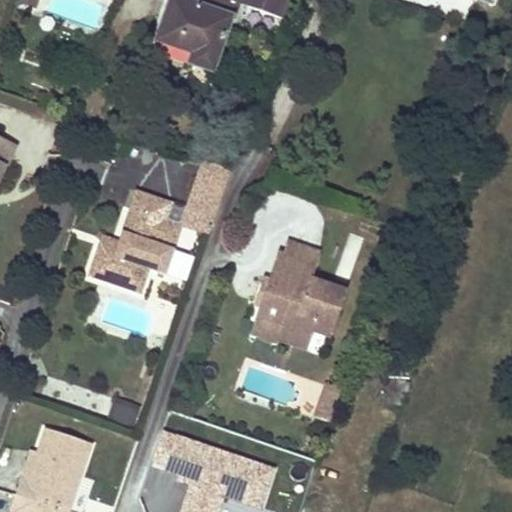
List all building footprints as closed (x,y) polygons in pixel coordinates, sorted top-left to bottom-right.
[(37,9),(39,0),(19,0),(19,5),(37,9)] [(186,64),(198,68),(209,72),(230,18),(226,16),(203,8),(206,0),(167,0),(153,39),(190,53),(186,64)] [(226,16),(231,3),(222,0),(206,0),(203,8),(226,16)] [(252,0),(248,11),(263,17),(279,22),(286,0),(252,0)] [(153,39),(149,50),(186,64),(190,53),(153,39)] [(0,177),(15,146),(0,138),(0,177)] [(229,170),(200,160),(184,208),(212,219),(229,170)] [(88,277),(140,295),(149,269),(163,274),(180,226),(165,221),(171,205),(135,193),(129,209),(117,243),(124,246),(121,255),(97,247),(88,277)] [(117,243),(101,237),(97,247),(121,255),(124,246),(117,243)] [(320,253),(288,243),(284,255),(316,266),(320,253)] [(284,255),(277,253),(269,278),(266,286),(272,288),(267,301),(262,299),(259,308),(255,318),(262,320),(259,329),(261,334),(272,338),(278,334),(281,327),(311,337),(312,334),(329,339),(345,291),(311,280),(316,266),(284,255)] [(262,275),(252,306),(259,308),(262,299),(267,301),(272,288),(266,286),(269,278),(262,275)] [(273,341),(305,352),(311,337),(281,327),(278,334),(272,338),(261,334),(259,329),(262,320),(255,318),(250,334),(258,337),(273,341)] [(326,385),(320,402),(335,407),(340,390),(326,385)] [(109,420),(133,427),(139,406),(116,399),(109,420)] [(315,417),(329,422),(335,407),(320,402),(315,417)] [(64,511),(88,444),(45,429),(37,452),(29,477),(20,474),(6,511),(64,511)] [(272,474),(161,437),(152,464),(165,469),(164,474),(179,479),(192,484),(190,489),(182,511),(217,511),(222,499),(259,511),(272,474)] [(37,452),(29,449),(20,474),(29,477),(37,452)] [(190,489),(192,484),(179,479),(177,485),(190,489)]
